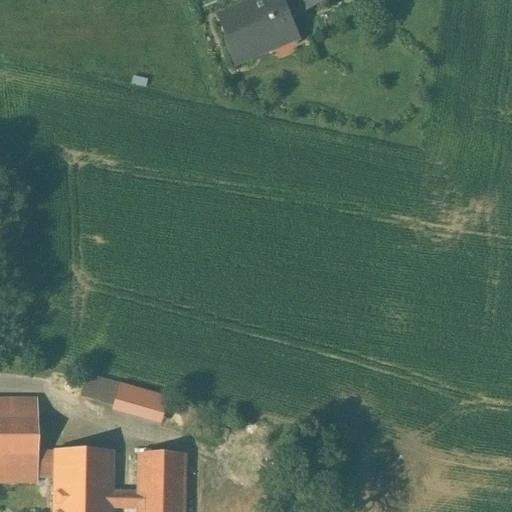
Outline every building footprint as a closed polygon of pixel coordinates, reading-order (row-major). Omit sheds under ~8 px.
[(287,16),(302,10),(298,0),(262,0),(217,18),(237,64),(297,39),(287,16)] [(298,0),(302,10),(303,10),(303,11),(329,0),(298,0)] [(111,388),(88,381),(83,397),(106,404),(111,388)] [(165,398),(118,386),(111,412),(158,425),(165,398)] [(36,482),(36,453),(36,401),(0,401),(0,484),(36,485),(36,482)] [(53,482),(53,454),(55,454),(36,453),(36,482),(53,482)] [(109,511),(109,509),(137,510),(137,511),(182,511),(183,459),(138,458),(137,498),(110,497),(111,456),(53,454),(53,482),(51,511),(109,511)]
